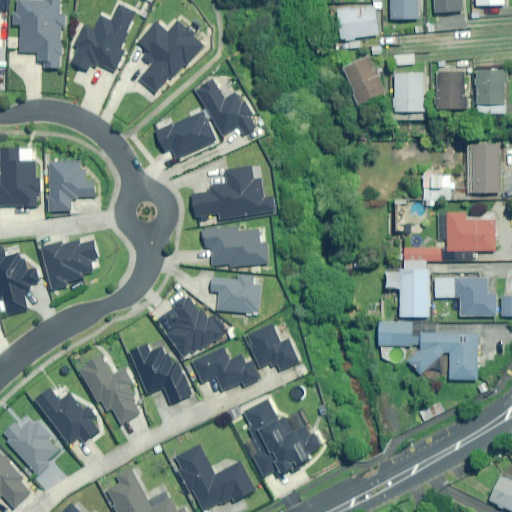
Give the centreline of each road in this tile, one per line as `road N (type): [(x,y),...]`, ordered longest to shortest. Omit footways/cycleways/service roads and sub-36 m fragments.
road 1 (residential): [(0,376),(69,321),(126,295),(144,273),(149,233)]
road 2 (residential): [(335,511),(500,420)]
road 3 (residential): [(0,116),(79,121),(115,148),(138,192)]
